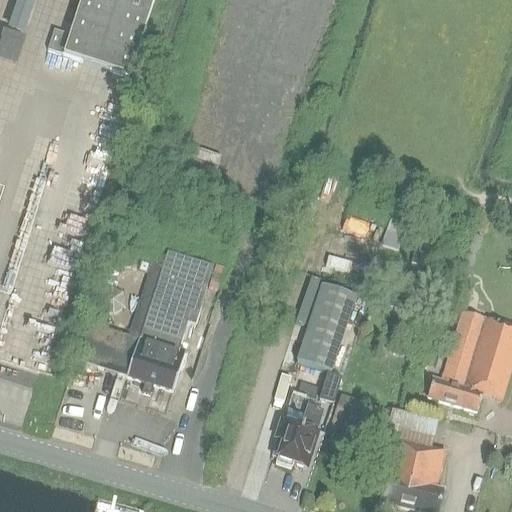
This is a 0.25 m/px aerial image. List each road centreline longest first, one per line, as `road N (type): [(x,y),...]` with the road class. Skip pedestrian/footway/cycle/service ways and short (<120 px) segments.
road 1 (unknown): [(183,497),(257,222)]
road 2 (unclassified): [(235,511),(0,444)]
road 3 (unknown): [(24,125),(50,0)]
